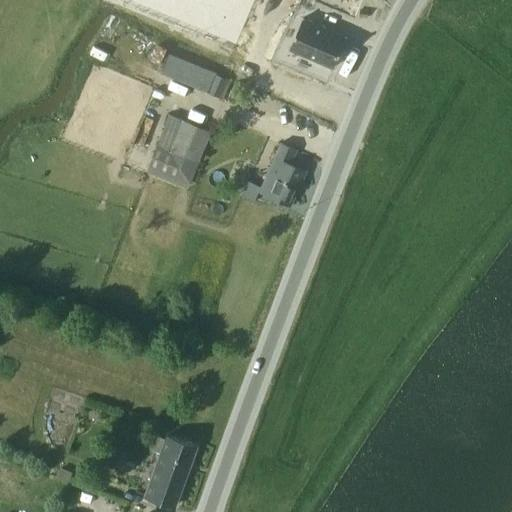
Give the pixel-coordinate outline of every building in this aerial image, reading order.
[(374,32),(388,1),(386,0),(311,0),(310,3),(374,32)] [(303,18),(290,48),(334,68),(347,37),(303,18)] [(170,53),(161,74),(208,93),(216,72),(170,53)] [(216,75),(209,92),(224,99),(231,81),(216,75)] [(189,189),(212,131),(184,120),(171,153),(157,147),(147,172),(189,189)] [(280,143),(258,191),(292,205),(307,171),(291,164),(297,150),(280,143)] [(167,434),(145,495),(176,506),(198,445),(167,434)]
